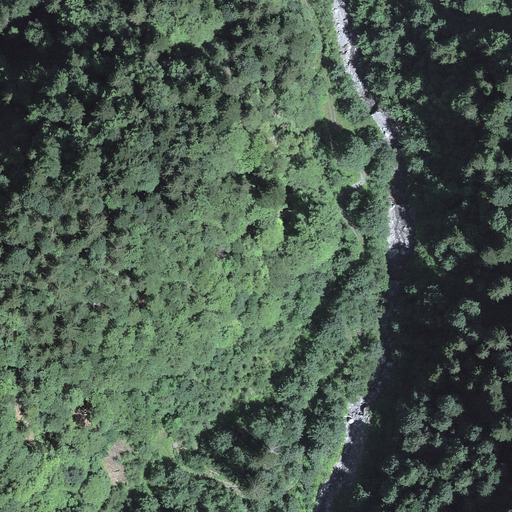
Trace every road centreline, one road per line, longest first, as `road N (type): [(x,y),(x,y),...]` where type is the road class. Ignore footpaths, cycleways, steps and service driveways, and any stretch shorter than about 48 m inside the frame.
road 1 (track): [(305,0),(326,74),(337,160),(368,176),(338,205),(361,239),(362,257),(331,299),(349,353),(306,413),(302,472),(269,511)]
road 2 (track): [(246,511),(240,494),(178,473),(164,449),(150,449),(144,468),(162,511)]
